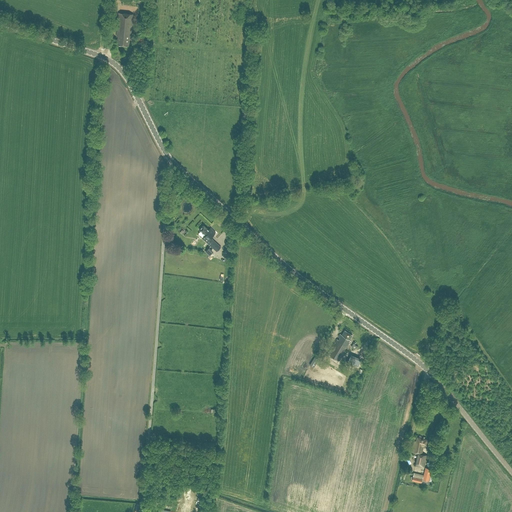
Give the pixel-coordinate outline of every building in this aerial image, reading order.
[(130,39),(133,14),(119,13),(116,36),(118,36),(117,43),(128,45),(129,39),(130,39)] [(208,229),(203,225),(199,229),(205,234),(202,238),(210,246),(205,252),(209,255),(214,249),(216,251),(221,247),(210,237),(215,232),(210,227),(208,229)] [(233,249),(227,246),(226,248),(225,248),(223,252),(224,252),(222,255),(229,259),(232,254),(230,253),(233,249)] [(349,340),(352,334),(344,330),(341,335),(339,334),(327,354),(338,360),(350,340),(349,340)] [(316,357),(311,364),(316,368),(321,361),(316,357)] [(415,443),(413,442),(411,452),(418,453),(416,463),(415,465),(423,467),(426,455),(421,454),(423,445),(425,445),(427,439),(417,436),(415,443)] [(431,469),(425,467),(422,479),(412,477),(412,480),(422,483),(422,482),(422,479),(428,481),(431,469)] [(189,508),(192,494),(185,493),(182,507),(189,508)]
